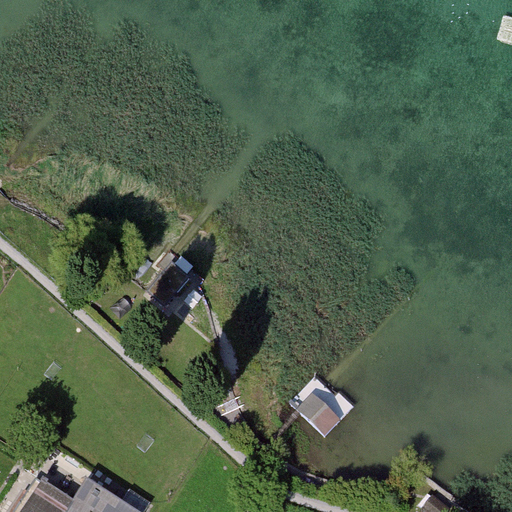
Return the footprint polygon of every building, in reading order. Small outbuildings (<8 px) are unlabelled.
[(189,280),(172,265),(150,291),(168,306),(189,280)] [(339,426),(314,403),(301,417),(325,440),(339,426)] [(68,511),(73,505),(43,485),(25,511),(68,511)] [(128,511),(121,507),(118,511),(83,489),(73,505),(68,511),(128,511)] [(446,511),(433,501),(425,511),(426,511),(446,511)]
